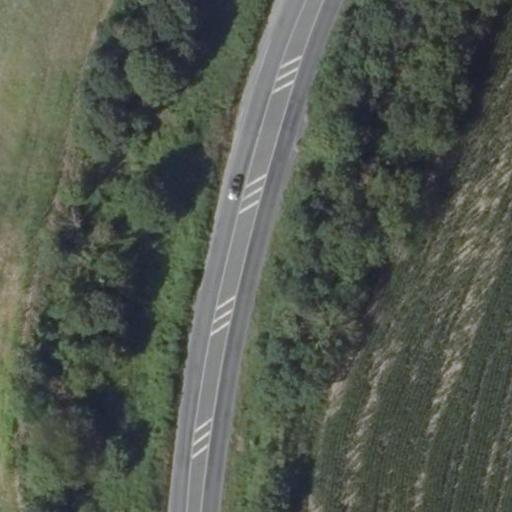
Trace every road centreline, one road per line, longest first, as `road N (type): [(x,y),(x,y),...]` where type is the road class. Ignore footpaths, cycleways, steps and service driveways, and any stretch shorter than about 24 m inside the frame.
road 1 (tertiary): [(212,511),(254,261),(336,0)]
road 2 (tertiary): [(292,0),(209,308),(181,511)]
